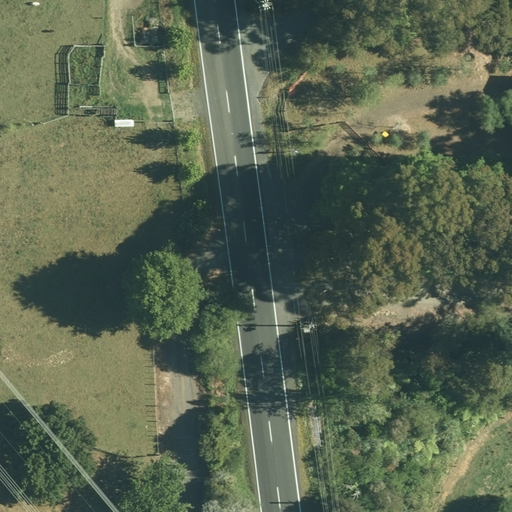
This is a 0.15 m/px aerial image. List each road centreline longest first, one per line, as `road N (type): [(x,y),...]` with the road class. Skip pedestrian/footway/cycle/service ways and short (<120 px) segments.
road 1 (unclassified): [(212,0),(279,511)]
road 2 (unknown): [(246,255),(511,238)]
